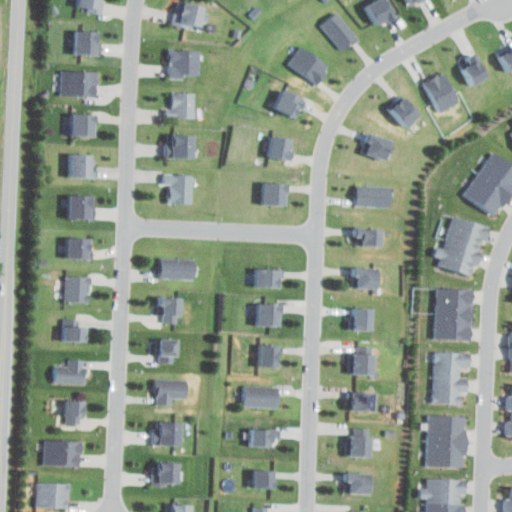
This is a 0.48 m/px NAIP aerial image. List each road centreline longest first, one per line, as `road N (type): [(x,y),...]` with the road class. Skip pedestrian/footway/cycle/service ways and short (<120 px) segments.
road 1 (residential): [(309,511),(323,187),(334,128),(378,69),(495,0)]
road 2 (residential): [(138,0),(115,511)]
road 3 (residential): [(23,0),(0,471)]
road 4 (residential): [(483,511),(493,279),(511,225)]
road 5 (residential): [(125,226),(321,234)]
